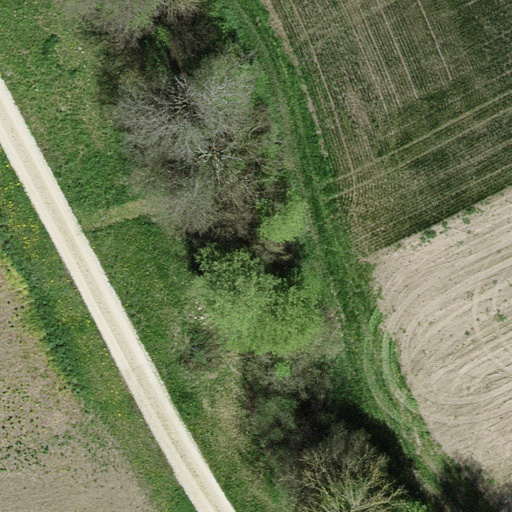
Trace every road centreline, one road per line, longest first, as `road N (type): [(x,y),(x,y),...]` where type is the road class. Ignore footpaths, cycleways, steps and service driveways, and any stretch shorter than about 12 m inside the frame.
road 1 (track): [(260,0),(365,325),(417,457),(466,511)]
road 2 (track): [(0,108),(218,511)]
